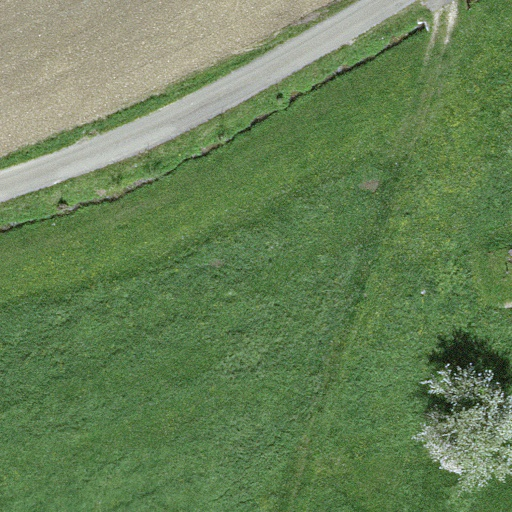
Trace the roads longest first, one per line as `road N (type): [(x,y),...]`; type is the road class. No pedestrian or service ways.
road 1 (track): [(451,0),(449,62),(300,462),(292,511)]
road 2 (unclassified): [(393,0),(161,123),(0,182)]
